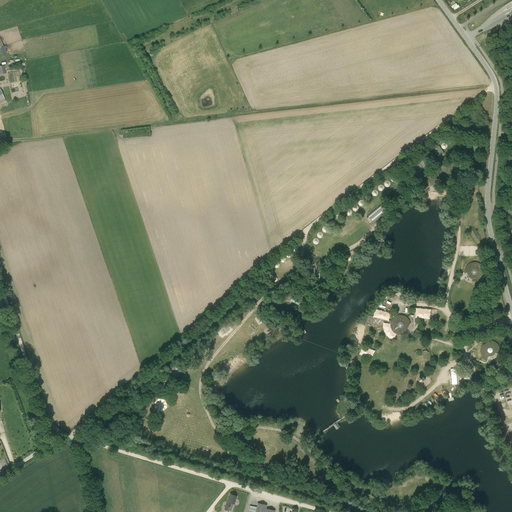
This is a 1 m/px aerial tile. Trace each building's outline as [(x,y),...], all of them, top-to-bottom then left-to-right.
[(372,222),(385,214),(380,207),(367,216),(372,222)] [(479,279),(480,278),(480,277),(480,276),(481,276),(481,275),(481,274),(481,273),(481,272),(479,272),(479,271),(479,270),(478,269),(477,268),(476,268),(475,267),(476,266),(475,266),(474,265),(473,265),(472,265),(471,266),(470,266),(469,266),(468,267),(467,268),(466,269),(466,270),(466,271),(465,271),(465,272),(465,273),(469,273),(469,274),(470,276),(471,277),(473,277),(472,281),(473,281),(474,281),(475,281),(476,280),(477,280),(478,279),(479,279)] [(375,309),(373,317),(387,321),(390,313),(375,309)] [(408,326),(410,324),(409,321),(408,319),(406,317),(404,316),(401,315),(399,315),(397,316),(394,317),(393,319),(391,321),(391,324),(391,327),(392,330),(394,332),(397,334),(399,334),(402,334),(404,334),(406,332),(406,329),(408,326)] [(495,352),(499,354),(499,353),(499,352),(499,351),(499,350),(499,349),(499,348),(499,347),(498,346),(498,345),(497,344),(497,343),(496,343),(495,342),(494,342),(493,341),(492,341),(491,341),(491,343),(490,343),(489,343),(488,343),(487,343),(486,343),(486,344),(485,344),(485,345),(484,345),(484,346),(483,345),(482,345),(482,346),(481,346),(481,347),(481,348),(481,349),(481,350),(481,351),(481,352),(481,353),(481,354),(482,355),(482,356),(483,356),(483,357),(484,357),(484,358),(485,358),(485,359),(486,359),(487,359),(488,355),(490,355),(492,355),(494,353),(495,352)] [(361,352),(369,356),(371,350),(363,347),(361,352)] [(165,412),(171,406),(161,396),(155,401),(165,412)] [(229,499),(228,499),(224,510),(229,511),(231,511),(234,504),(236,497),(230,494),(229,499)] [(248,511),(274,511),(275,510),(266,508),(267,505),(257,503),(256,507),(250,506),(248,511)]
